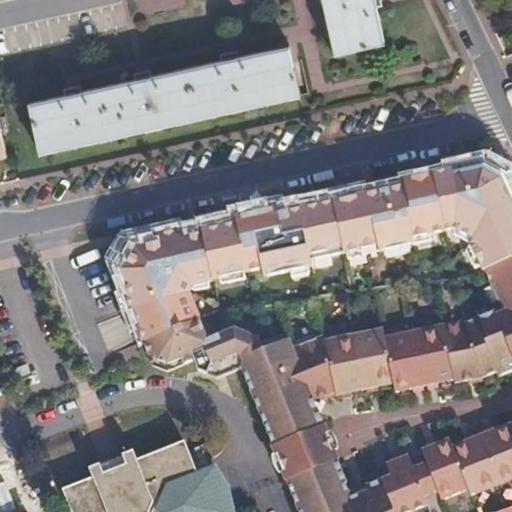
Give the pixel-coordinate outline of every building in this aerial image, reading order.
[(317,0),(325,30),(371,19),(366,0),(317,0)] [(15,79),(26,131),(286,74),(274,21),(225,32),(224,25),(206,29),(207,36),(137,52),(136,45),(119,49),(121,56),(67,68),(66,62),(48,65),(50,72),(15,79)] [(305,242),(327,238),(325,229),(372,219),(374,224),(390,221),(396,225),(405,222),(407,218),(407,214),(454,204),(456,208),(469,206),(482,215),(505,263),(511,259),(511,191),(504,176),(488,167),(486,162),(406,180),(407,185),(360,195),(360,190),(305,202),(307,207),(279,212),(278,209),(237,218),(203,225),(203,231),(178,237),(177,231),(132,240),(122,242),(111,266),(134,324),(194,300),(190,293),(192,290),(186,263),(256,248),(257,251),(289,243),(292,249),(301,248),(305,242)] [(511,181),(507,172),(503,173),(504,176),(511,191),(511,181)] [(360,195),(407,185),(406,180),(360,190),(360,195)] [(237,218),(278,209),(281,208),(279,202),(236,212),(237,218)] [(307,207),(305,202),(281,208),(278,209),(279,212),(307,207)] [(132,240),(177,231),(176,225),(130,235),(132,240)] [(178,237),(203,231),(203,225),(177,231),(178,237)] [(504,308),(495,312),(511,358),(511,259),(505,263),(487,267),(504,308)] [(243,366),(272,444),(324,423),(314,397),(334,393),(325,336),(296,345),(291,335),(259,346),(255,333),(237,323),(205,333),(194,300),(134,324),(141,339),(154,363),(168,369),(194,356),(200,369),(215,376),(243,366)] [(444,324),(456,383),(482,378),(497,373),(499,377),(511,371),(511,358),(495,312),(494,307),(477,314),(477,318),(463,322),(444,324)] [(444,321),(382,333),(392,383),(394,395),(456,383),(444,324),(444,321)] [(384,325),(325,336),(334,393),(392,383),(382,333),(384,325)] [(472,495),(511,479),(511,436),(505,422),(451,443),(468,487),(472,495)] [(272,444),(286,480),(339,460),(324,423),(272,444)] [(441,498),(468,487),(451,443),(448,436),(421,447),(425,461),(436,490),(441,498)] [(130,482),(136,470),(181,453),(195,481),(203,478),(185,440),(137,461),(134,453),(88,471),(92,480),(62,492),(70,511),(79,511),(72,495),(101,483),(112,488),(114,491),(130,486),(131,484),(130,482)] [(225,511),(211,475),(203,478),(195,481),(181,453),(136,470),(130,482),(131,484),(130,486),(114,491),(112,488),(101,483),(72,495),(79,511),(225,511)] [(436,490),(425,461),(412,466),(407,453),(384,462),(388,473),(380,476),(382,483),(393,511),(411,511),(427,506),(423,495),(436,490)] [(393,511),(382,483),(353,495),(339,460),(286,480),(299,511),(393,511)]
